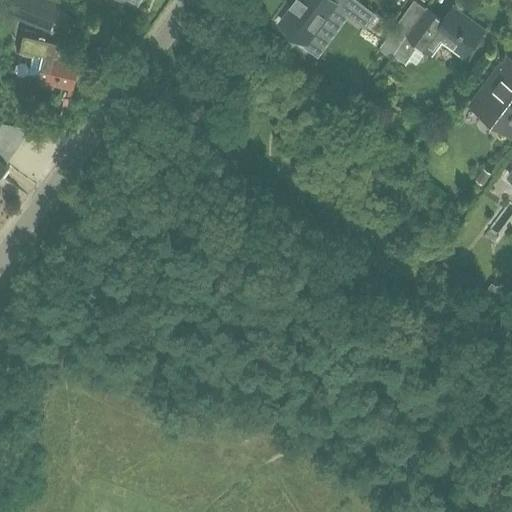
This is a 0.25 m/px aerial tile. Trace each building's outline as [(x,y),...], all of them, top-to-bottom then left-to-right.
[(32,21),(40,0),(15,0),(10,12),(32,21)] [(303,45),(335,3),(330,0),(297,0),(281,23),(287,27),(284,31),(303,45)] [(364,26),(374,13),(357,0),(347,0),(341,9),(364,26)] [(413,0),(394,27),(405,35),(424,7),(414,0),(413,0)] [(424,7),(405,35),(393,52),(412,66),(424,50),(432,56),(444,39),(466,55),(487,25),(472,14),(471,16),(453,3),(443,17),(426,6),(425,8),(424,7)] [(29,74),(40,76),(39,79),(75,85),(79,60),(58,56),(62,36),(22,28),(18,45),(35,48),(29,74)] [(511,133),(511,60),(505,55),(470,103),(511,133)] [(0,126),(0,127),(20,143),(32,128),(3,123),(0,126)] [(0,177),(8,166),(0,160),(0,177)]
